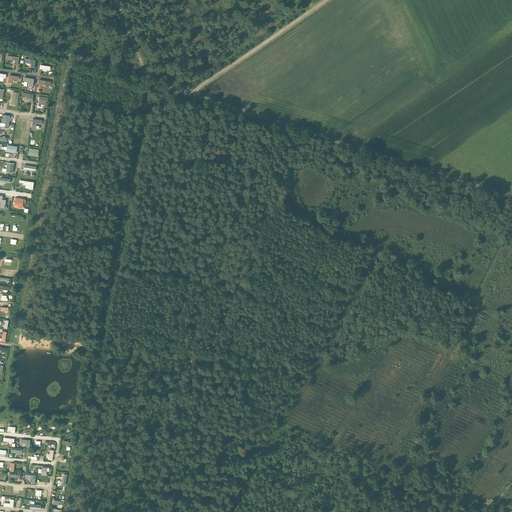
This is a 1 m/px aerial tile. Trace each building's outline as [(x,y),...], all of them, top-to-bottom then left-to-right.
[(18,70),(20,57),(7,55),(7,59),(10,59),(10,63),(13,63),(12,69),(18,70)] [(35,68),(36,59),(25,57),(24,62),(31,63),(30,67),(35,68)] [(29,82),(29,86),(33,86),(34,78),(24,77),(24,81),(29,82)] [(26,96),(26,101),(33,101),(34,93),(22,92),(22,96),(26,96)] [(47,104),(48,96),(39,96),(38,104),(47,104)] [(2,114),(1,125),(9,126),(10,115),(2,114)] [(23,124),(22,128),(26,129),(28,118),(20,116),(19,123),(23,124)] [(35,130),(36,125),(41,126),(42,119),(33,118),(31,129),(35,130)] [(6,151),(16,153),(18,146),(7,144),(6,151)] [(38,156),(39,149),(29,148),(28,155),(38,156)] [(6,168),(3,168),(2,171),(13,172),(14,163),(7,162),(6,168)] [(23,184),(26,185),(25,188),(33,189),(34,181),(19,180),(19,182),(23,182),(23,184)] [(22,208),(23,202),(26,203),(26,199),(16,197),(14,206),(22,208)] [(30,450),(31,439),(22,439),(21,444),(26,445),(26,449),(25,449),(24,452),(28,452),(28,455),(39,456),(39,451),(30,450)] [(69,450),(70,445),(73,445),(73,442),(63,440),(63,444),(67,444),(66,450),(69,450)] [(41,475),(46,475),(47,471),(49,471),(49,467),(42,467),(42,469),(39,468),(38,472),(42,473),(41,475)] [(26,478),(32,478),(32,483),(35,483),(36,475),(26,474),(26,478)]
